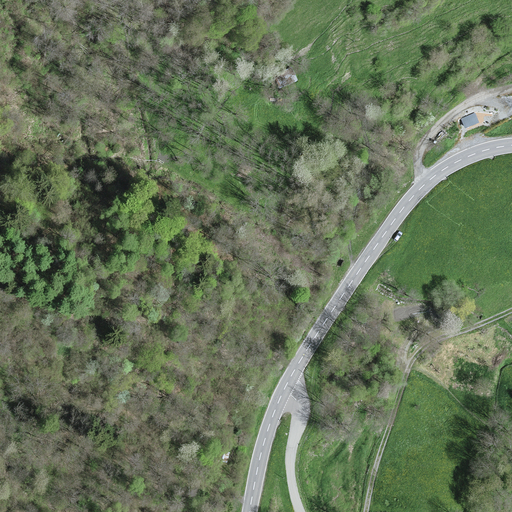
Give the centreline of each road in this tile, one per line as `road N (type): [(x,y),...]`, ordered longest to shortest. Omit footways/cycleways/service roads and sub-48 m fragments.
road 1 (tertiary): [(511,144),(454,162),(412,196),(283,390)]
road 2 (track): [(367,511),(412,360),(511,309)]
road 3 (track): [(424,184),(417,162),(431,127),(478,97),(511,88)]
road 4 (residential): [(283,390),(300,407),(290,473),(299,511)]
road 5 (tertiary): [(283,390),(249,511)]
